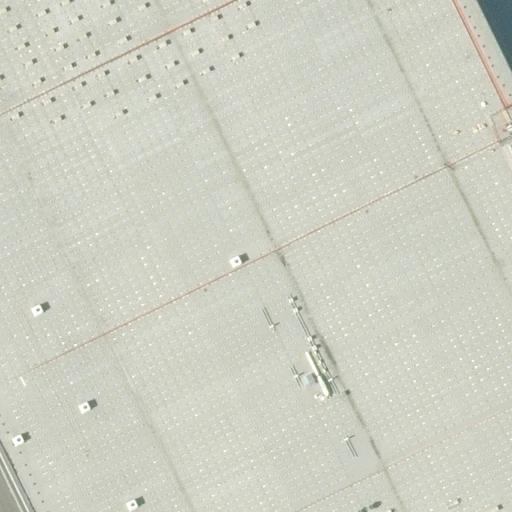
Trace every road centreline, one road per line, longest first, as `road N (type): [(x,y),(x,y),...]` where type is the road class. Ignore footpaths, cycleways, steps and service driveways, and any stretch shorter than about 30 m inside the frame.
road 1 (unknown): [(0,362),(170,282),(33,0)]
road 2 (unknown): [(288,511),(170,282)]
